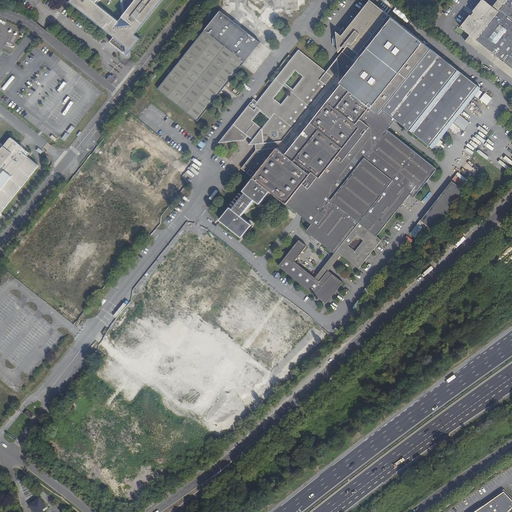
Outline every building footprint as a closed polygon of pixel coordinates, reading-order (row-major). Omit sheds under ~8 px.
[(70,0),(67,4),(112,40),(109,43),(137,41),(132,38),(162,0),(70,0)] [(240,168),(244,170),(246,167),(250,170),(247,173),(249,175),(250,174),(249,174),(252,171),(253,172),(254,172),(251,176),(253,177),(253,178),(243,191),(244,192),(230,207),(231,208),(220,220),(242,237),(252,224),(241,215),(254,199),(259,204),(270,191),(312,224),(307,231),(335,254),(337,251),(359,268),(382,240),(377,236),(396,211),(393,208),(401,198),(405,201),(410,194),(414,197),(437,169),(388,130),(396,119),(407,127),(430,146),(463,105),(478,86),(459,70),(432,49),(423,42),(411,33),(391,17),(390,18),(388,16),(370,0),(369,0),(344,31),(341,35),(338,32),(336,35),(337,52),(341,47),(345,46),(336,57),(337,63),(331,63),(331,64),(331,69),(326,70),(325,71),(298,49),(292,56),(288,53),(265,82),(268,85),(256,100),(255,99),(252,102),(251,100),(222,136),(224,138),(240,139),(241,137),(244,139),(247,135),(249,132),(254,136),(252,139),(248,143),(254,143),(258,143),(259,149),(255,149),(248,157),(248,158),(240,168)] [(289,0),(290,2),(277,3),(278,11),(302,10),(302,6),(307,6),(306,0),(289,0)] [(511,0),(497,0),(493,7),(484,0),(482,0),(473,11),(474,12),(472,16),(470,15),(461,27),(470,35),(465,41),(511,77),(511,0)] [(260,19),(265,23),(274,10),(268,6),(260,19)] [(220,12),(159,86),(199,118),(261,44),(248,35),(225,16),(220,12)] [(258,24),(252,32),(255,35),(262,28),(258,24)] [(269,30),(265,34),(273,41),(277,36),(269,30)] [(137,41),(109,43),(125,55),(137,41)] [(4,48),(11,51),(14,45),(7,42),(4,48)] [(6,82),(2,88),(6,90),(15,77),(12,75),(7,82),(6,82)] [(111,75),(107,79),(112,83),(115,79),(111,75)] [(0,214),(39,166),(21,151),(24,147),(11,137),(4,146),(0,142),(0,214)] [(196,147),(201,151),(205,145),(201,141),(196,147)] [(464,190),(452,181),(421,220),(410,233),(415,237),(423,227),(424,229),(427,225),(433,229),(464,190)] [(396,211),(405,201),(401,198),(393,208),(396,211)] [(264,227),(249,244),(255,250),(271,233),(264,227)] [(299,240),(279,266),(326,304),(343,282),(328,271),(320,281),(318,284),(307,275),(309,272),(294,261),(307,246),(299,240)] [(272,275),(282,283),(285,279),(275,271),(272,275)] [(320,281),(309,272),(307,275),(318,284),(320,281)] [(363,292),(367,295),(377,283),(373,279),(363,292)] [(511,500),(504,492),(475,511),(507,511),(511,508),(511,500)] [(40,499),(29,507),(33,511),(43,511),(47,508),(40,499)]
